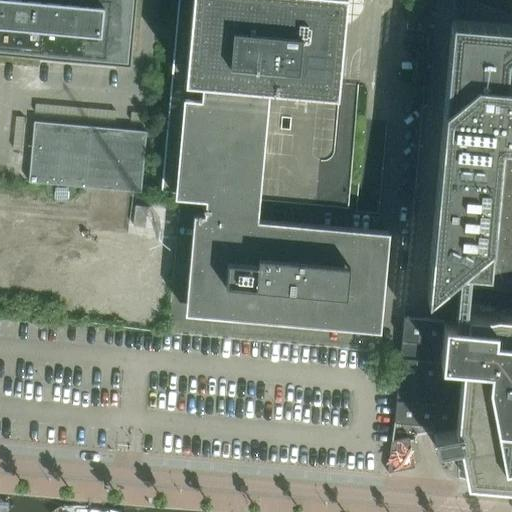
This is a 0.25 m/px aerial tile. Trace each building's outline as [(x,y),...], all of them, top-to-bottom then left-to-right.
[(133,0),(0,0),(0,46),(128,59),(133,0)] [(171,72),(160,190),(174,191),(175,191),(174,195),(205,197),(204,214),(194,213),(185,311),(379,328),(388,230),(256,218),(258,198),(268,86),(336,92),(343,0),(177,0),(173,53),(171,72)] [(506,13),(470,0),(452,0),(452,8),(506,13)] [(511,24),(451,19),(426,296),(442,283),(446,287),(443,319),(465,321),(466,310),(465,310),(467,284),(511,287),(511,24)] [(28,181),(140,191),(146,130),(33,120),(28,181)] [(511,314),(511,315),(511,311),(495,310),(488,311),(466,309),(466,310),(465,321),(443,319),(403,316),(401,353),(399,373),(395,431),(423,426),(431,424),(435,447),(456,443),(458,478),(511,483),(511,314)] [(372,371),(381,372),(382,359),(373,358),(372,371)] [(391,440),(389,452),(387,472),(414,467),(409,437),(391,440)]
